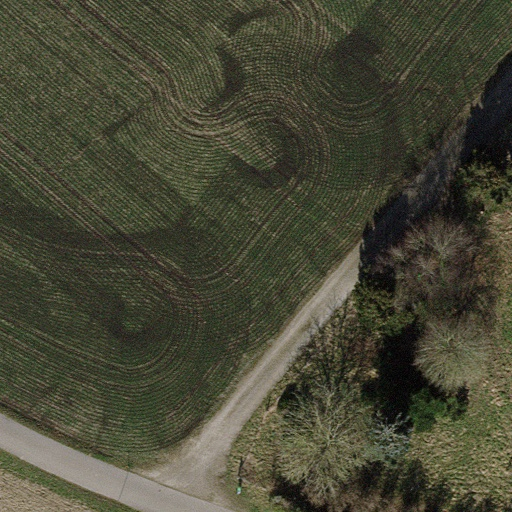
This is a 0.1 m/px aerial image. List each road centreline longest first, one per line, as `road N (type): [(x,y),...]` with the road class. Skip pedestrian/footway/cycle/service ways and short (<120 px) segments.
road 1 (track): [(511,88),(168,487)]
road 2 (unclassified): [(0,407),(226,511)]
